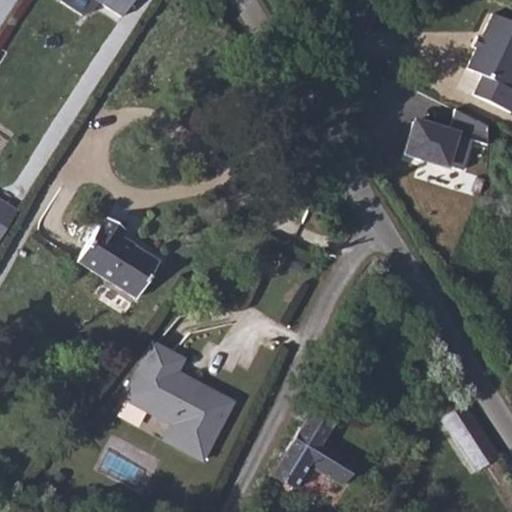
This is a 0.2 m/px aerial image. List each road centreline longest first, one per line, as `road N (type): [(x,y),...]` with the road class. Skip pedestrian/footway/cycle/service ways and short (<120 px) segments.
road 1 (residential): [(378,215),(345,259),(227,511)]
road 2 (unclassified): [(378,215),(511,432)]
road 3 (unclassified): [(304,91),(378,215)]
